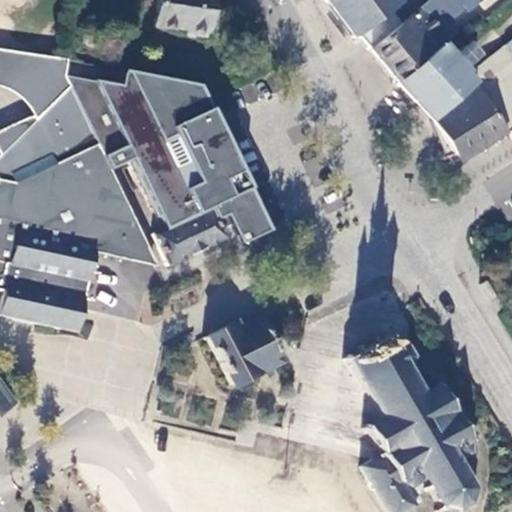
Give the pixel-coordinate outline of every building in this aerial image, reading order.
[(213,0),(156,0),(153,28),(183,34),(183,38),(207,42),(213,0)] [(397,0),(323,0),(353,39),(357,37),(391,11),(400,4),(397,1),(397,0)] [(429,0),(401,24),(368,50),(395,83),(440,46),(446,41),(442,36),(453,28),(447,21),(462,9),(464,11),(477,0),(429,0)] [(401,24),(391,11),(357,37),(368,50),(401,24)] [(111,29),(77,24),(73,49),(108,54),(111,29)] [(473,31),(467,24),(460,30),(465,37),(473,31)] [(474,86),(432,123),(439,140),(446,161),(473,145),(477,150),(511,129),(511,38),(465,75),(474,86)] [(395,83),(414,103),(428,104),(451,85),(451,77),(443,69),(452,61),(451,60),(451,59),(440,46),(395,83)] [(459,68),(451,59),(451,60),(452,61),(443,69),(451,77),(451,85),(428,104),(414,103),(427,118),(432,123),(474,86),(465,75),(459,68)] [(65,88),(95,148),(106,170),(123,161),(158,233),(150,236),(166,269),(222,241),(218,232),(235,223),(241,234),(263,222),(206,103),(195,87),(187,91),(184,86),(119,72),(116,87),(59,76),(65,88)] [(0,151),(0,185),(11,189),(12,186),(55,164),(56,167),(64,164),(62,160),(78,152),(80,156),(95,148),(65,88),(0,151)] [(128,249),(131,246),(132,245),(135,240),(136,234),(135,228),(106,170),(95,148),(80,156),(78,152),(62,160),(64,164),(56,167),(55,164),(12,186),(11,189),(0,185),(0,291),(0,293),(0,314),(74,331),(80,307),(92,254),(93,248),(112,252),(116,253),(120,253),(124,251),(128,249)] [(132,245),(131,246),(128,249),(124,251),(120,253),(116,253),(112,252),(93,248),(92,254),(153,267),(135,228),(136,234),(135,240),(132,245)] [(491,296),(482,281),(476,285),(485,300),(491,296)] [(264,316),(260,310),(204,338),(230,389),(280,364),(258,318),(264,316)] [(383,511),(406,511),(415,507),(414,505),(421,501),(417,494),(423,491),(424,492),(427,490),(436,508),(434,511),(435,511),(439,511),(441,511),(447,511),(454,511),(455,511),(464,507),(468,511),(471,506),(467,503),(469,493),(473,492),(472,488),(469,488),(459,470),(462,468),(460,464),(456,466),(450,456),(456,459),(467,453),(465,439),(469,437),(467,433),(464,435),(451,413),(454,411),(451,408),(449,409),(436,388),(436,383),(434,382),(432,386),(420,394),(405,369),(411,359),(405,347),(393,347),(389,341),(390,334),(386,334),(385,339),(376,344),(374,340),(369,342),(372,346),(362,353),(359,348),(354,351),(357,356),(349,360),(344,358),(342,362),(346,364),(378,419),(364,427),(359,425),(358,429),(364,429),(378,452),(374,454),(375,456),(358,466),(383,511)] [(0,410),(9,404),(0,390),(0,410)]
